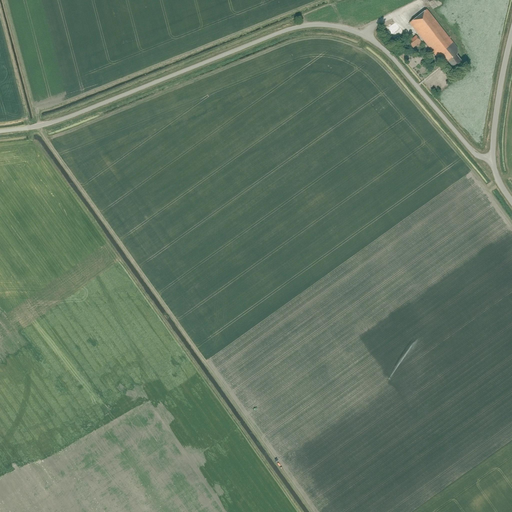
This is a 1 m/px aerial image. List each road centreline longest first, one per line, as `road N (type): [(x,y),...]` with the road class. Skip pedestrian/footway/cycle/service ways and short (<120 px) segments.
road 1 (unclassified): [(491,158),(474,154),(381,47),(318,24),(61,119),(0,131)]
road 2 (tertiary): [(491,158),(511,28)]
